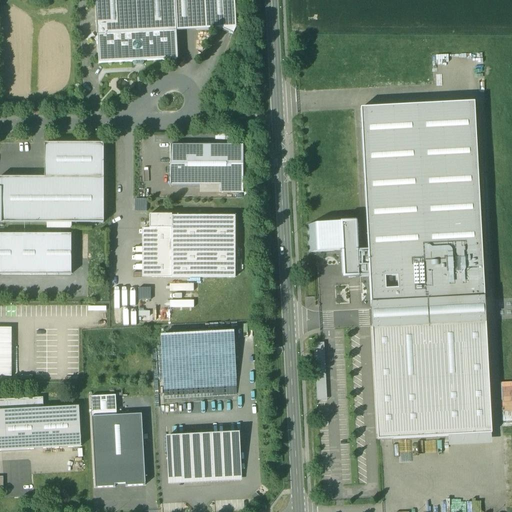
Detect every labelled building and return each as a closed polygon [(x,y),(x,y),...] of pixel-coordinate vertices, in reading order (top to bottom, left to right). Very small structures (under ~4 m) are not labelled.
[(174,0),(95,0),(97,36),(176,32),(174,0)] [(234,0),(174,0),(176,32),(222,30),(233,35),(236,29),(234,0)] [(176,32),(97,36),(99,64),(133,63),(143,62),(177,60),(176,32)] [(474,103),(360,109),(368,251),(369,278),(371,307),(484,301),(474,103)] [(45,178),(0,178),(0,223),(104,223),(103,144),(45,144),(45,178)] [(243,146),(170,146),(170,186),(220,186),(220,194),(243,194),(243,146)] [(172,215),(149,215),(149,229),(152,229),(172,229),(172,217),(172,215)] [(172,217),(172,229),(152,229),(152,278),(235,278),(235,217),(172,217)] [(368,251),(357,252),(356,223),(332,224),(307,225),(309,253),(334,252),(334,251),(343,251),(344,273),(345,275),(347,276),(357,275),(357,278),(369,278),(368,251)] [(71,235),(0,235),(0,275),(71,275),(71,235)] [(484,301),(371,307),(372,327),(485,321),(484,301)] [(485,321),(372,327),(378,441),(448,437),(491,435),(485,321)] [(11,329),(0,328),(0,377),(11,377),(11,329)] [(233,333),(161,337),(165,406),(237,402),(233,333)] [(324,343),(314,344),(315,370),(325,369),(324,343)] [(325,369),(315,370),(317,402),(327,401),(325,369)] [(511,411),(511,382),(500,382),(500,411),(511,411)] [(43,398),(0,400),(0,411),(43,409),(43,398)] [(43,409),(0,411),(0,451),(81,447),(79,407),(43,409)] [(141,415),(92,418),(95,489),(115,488),(115,485),(125,485),(125,487),(145,486),(141,415)] [(238,434),(166,438),(169,478),(240,474),(238,434)] [(491,435),(448,437),(449,447),(491,445),(491,435)]
